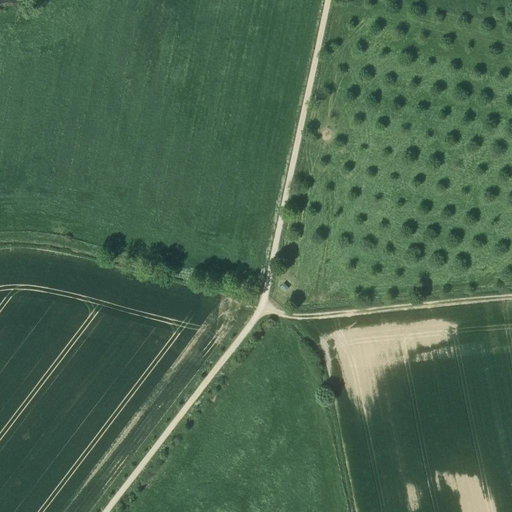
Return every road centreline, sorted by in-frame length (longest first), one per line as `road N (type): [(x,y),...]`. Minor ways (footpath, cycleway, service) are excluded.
road 1 (track): [(104,511),(264,303),(337,0)]
road 2 (track): [(264,294),(71,244),(0,238)]
road 3 (track): [(264,303),(297,318),(511,296)]
